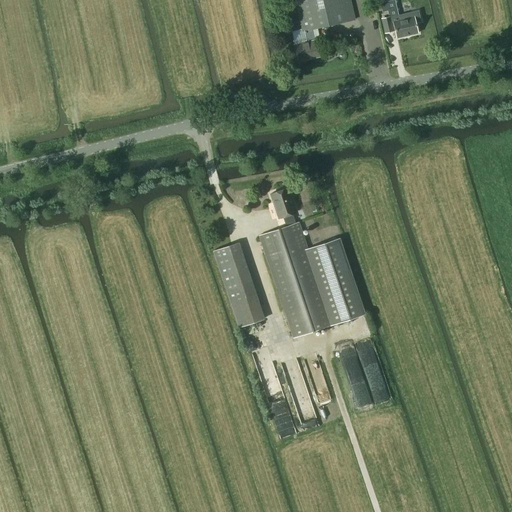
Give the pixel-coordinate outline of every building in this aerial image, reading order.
[(305,32),(307,42),(315,40),(313,30),(355,19),(350,0),(294,0),(302,32),(305,32)] [(391,16),(382,18),(385,33),(395,30),(397,38),(418,33),(416,23),(421,22),(418,10),(391,17),(391,16)] [(319,56),(315,40),(307,42),(294,45),(296,55),(296,56),(293,57),(295,65),(306,63),(305,59),(319,56)] [(286,226),(295,223),(292,213),(296,212),(288,188),(270,194),(279,218),(282,217),(286,226)] [(295,223),(286,226),(258,235),(293,338),(364,314),(338,238),(308,249),(299,221),(295,223)] [(213,251),(216,260),(242,251),(239,242),(213,251)]
